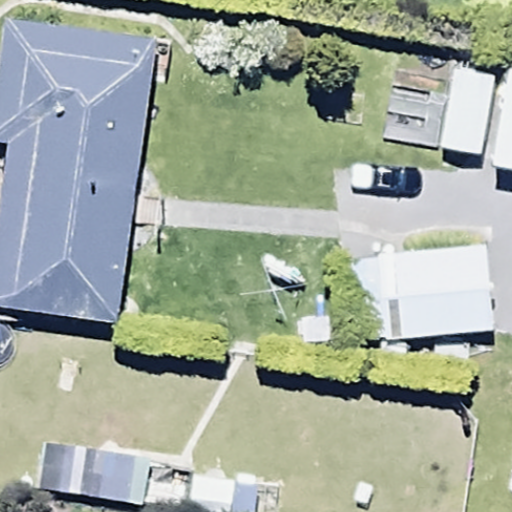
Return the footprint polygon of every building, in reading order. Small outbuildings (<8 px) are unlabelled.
[(148,31),(2,10),(0,24),(0,136),(5,137),(0,169),(0,300),(107,315),(148,31)] [(511,63),(449,54),(434,151),(511,163),(511,63)] [(487,325),(482,243),(336,253),(341,335),(487,325)] [(155,456),(90,445),(82,492),(147,503),(155,456)] [(276,511),(280,482),(234,476),(229,511),(276,511)]
